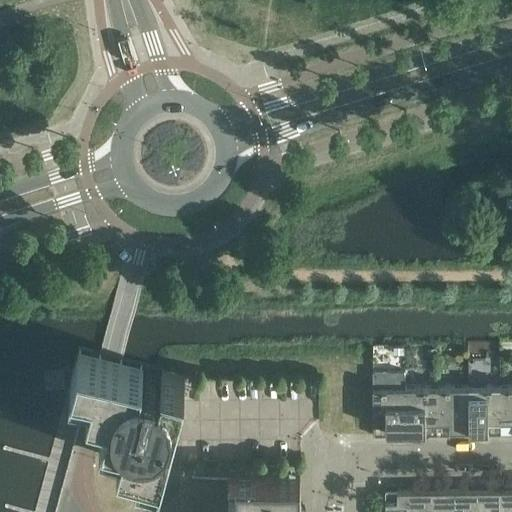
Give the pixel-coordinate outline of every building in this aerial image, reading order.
[(175,411),(178,401),(185,376),(162,369),(160,375),(156,373),(146,370),(146,371),(142,370),(143,364),(111,356),(79,347),(72,373),(81,375),(92,378),(87,399),(98,402),(108,405),(102,426),(123,431),(117,452),(161,464),(175,411)] [(511,384),(500,385),(500,434),(511,433),(511,384)] [(469,428),(468,385),(437,386),(437,434),(450,434),(450,429),(469,428)] [(500,434),(500,385),(468,385),(469,428),(487,428),(487,434),(500,434)] [(406,429),(405,386),(373,386),(373,435),(387,435),(387,429),(406,429)] [(437,434),(437,386),(405,386),(406,429),(424,429),(424,434),(437,434)] [(302,511),(302,504),(292,505),(292,500),(300,500),(300,476),(281,476),(228,477),(228,511),(302,511)] [(511,511),(511,487),(501,488),(501,511),(511,511)] [(409,511),(410,488),(397,489),(397,499),(385,499),(385,511),(409,511)] [(432,511),(432,488),(410,488),(409,511),(432,511)] [(455,511),(455,488),(432,488),(432,511),(455,511)] [(478,511),(478,488),(455,488),(455,511),(478,511)] [(501,511),(501,488),(478,488),(478,511),(501,511)]
